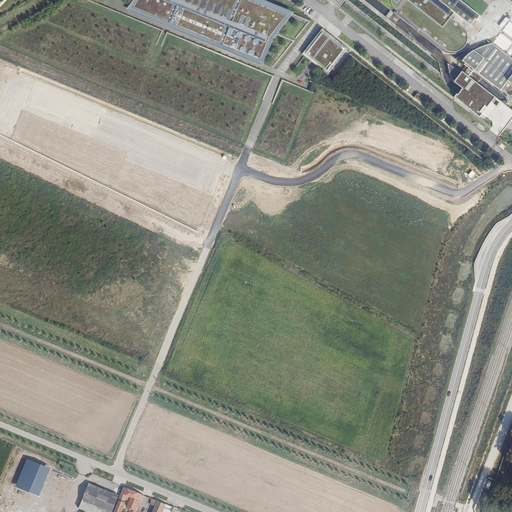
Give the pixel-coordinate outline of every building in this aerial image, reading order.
[(287,16),(248,0),(137,0),(131,9),(260,62),(270,37),(287,16)] [(463,29),(461,27),(450,19),(425,0),(389,0),(390,2),(390,4),(391,6),(392,8),(394,10),(396,11),(445,48),(446,50),(448,51),(451,51),(453,52),(455,51),(457,51),(459,50),(460,50),(461,49),(463,47),(464,46),(465,44),(466,42),(467,40),(467,37),(467,35),(466,33),(465,31),(463,29)] [(456,12),(441,0),(425,0),(450,19),(456,12)] [(480,16),(459,0),(441,0),(456,12),(473,25),(480,16)] [(367,3),(365,5),(405,36),(407,34),(367,3)] [(345,48),(322,29),(303,54),(326,72),(345,48)] [(465,58),(463,61),(501,91),(509,81),(511,83),(511,59),(493,44),(489,45),(485,46),(480,48),(476,50),(474,51),(472,52),(468,55),(465,58)] [(485,106),(492,97),(461,71),(453,80),(460,85),(455,91),(454,93),(476,111),(478,109),(482,104),(485,106)] [(414,97),(421,102),(424,99),(417,94),(414,97)] [(69,112),(73,107),(66,102),(62,108),(69,112)] [(82,110),(78,117),(83,120),(88,113),(82,110)] [(84,121),(93,127),(98,120),(92,116),(91,117),(88,115),(84,121)] [(122,141),(120,147),(126,150),(129,145),(122,141)] [(50,468),(26,459),(15,487),(39,496),(50,468)] [(90,482),(85,492),(116,506),(120,495),(90,482)] [(140,494),(124,487),(120,495),(116,506),(113,511),(120,511),(124,503),(123,502),(124,498),(128,500),(126,506),(134,509),(140,494)] [(113,511),(116,506),(85,492),(79,508),(85,511),(87,511),(113,511)] [(161,511),(165,504),(152,499),(149,503),(155,506),(151,511),(161,511)]
